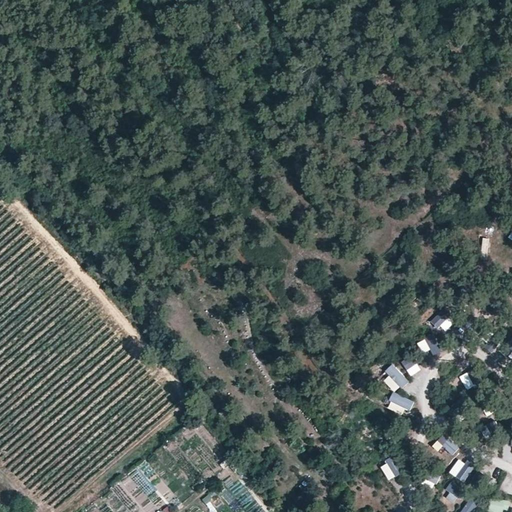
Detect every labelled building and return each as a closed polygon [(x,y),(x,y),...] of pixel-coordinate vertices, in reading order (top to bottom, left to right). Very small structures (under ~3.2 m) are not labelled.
[(442,333),(456,320),(445,309),(431,322),(442,333)] [(482,338),(488,344),(496,336),(490,330),(482,338)] [(434,356),(443,351),(434,335),(419,343),(424,353),(431,350),(434,356)] [(511,338),(501,352),(511,361),(511,338)] [(402,362),(412,377),(422,370),(411,355),(402,362)] [(462,372),(468,373),(471,358),(465,357),(462,372)] [(394,364),(382,374),(397,392),(409,382),(394,364)] [(468,391),(476,387),(468,373),(461,377),(468,391)] [(388,409),(408,417),(414,401),(394,393),(388,409)] [(485,440),(502,432),(496,421),(480,430),(485,440)] [(450,474),(466,483),(476,468),(460,458),(450,474)] [(388,481),(401,475),(395,459),(381,464),(388,481)] [(477,488),(487,480),(481,473),(472,481),(477,488)] [(444,494),(454,504),(465,494),(455,483),(444,494)] [(460,511),(474,511),(480,505),(471,498),(460,511)] [(488,511),(489,511),(506,511),(509,502),(492,498),(488,511)]
